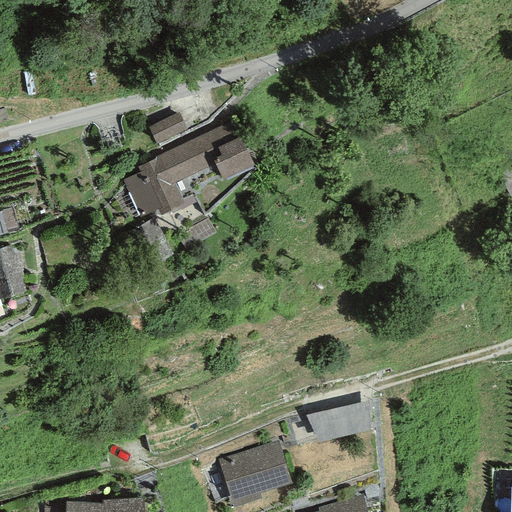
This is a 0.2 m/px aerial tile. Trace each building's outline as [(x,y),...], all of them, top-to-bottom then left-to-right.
[(178,113),(149,127),(157,143),(186,129),(178,113)] [(233,120),(161,154),(175,183),(215,164),(223,180),(254,165),(233,120)] [(161,154),(155,156),(156,159),(138,167),(141,172),(123,180),(141,217),(157,210),(159,215),(184,204),(175,183),(161,154)] [(0,213),(0,236),(7,234),(6,230),(17,227),(12,208),(0,211),(0,212),(0,213)] [(174,255),(153,219),(122,236),(143,273),(174,255)] [(0,248),(0,298),(1,301),(25,291),(20,276),(22,275),(22,266),(12,245),(0,248)] [(305,416),(317,442),(372,429),(370,401),(305,416)] [(218,460),(233,508),(262,499),(260,494),(292,484),(279,441),(218,460)] [(315,511),(367,511),(363,495),(318,508),(319,511),(315,511)] [(143,511),(143,498),(101,499),(101,504),(66,501),(65,511),(143,511)]
